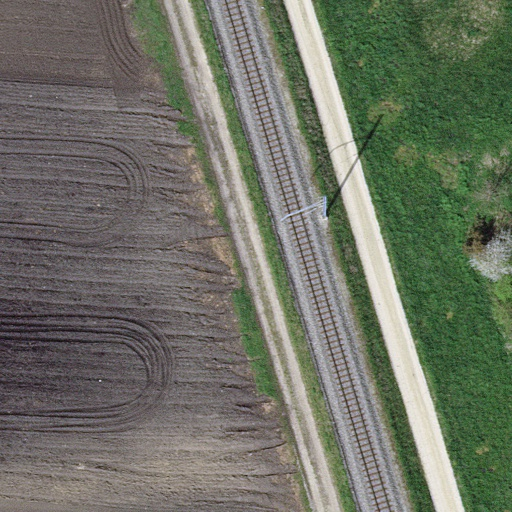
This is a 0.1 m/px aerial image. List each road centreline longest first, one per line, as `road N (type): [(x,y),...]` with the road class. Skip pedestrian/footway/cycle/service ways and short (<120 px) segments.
road 1 (track): [(297,0),(453,511)]
road 2 (track): [(326,511),(171,0)]
